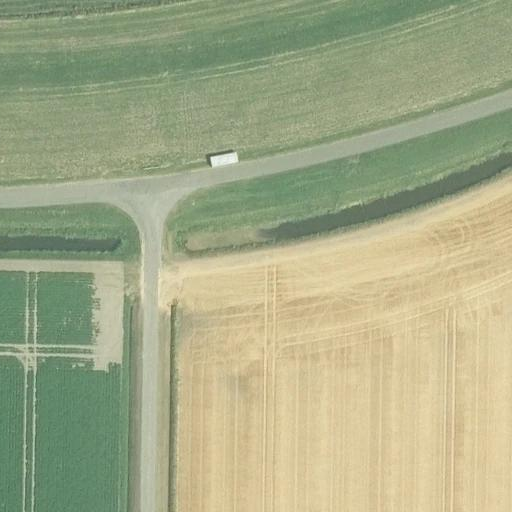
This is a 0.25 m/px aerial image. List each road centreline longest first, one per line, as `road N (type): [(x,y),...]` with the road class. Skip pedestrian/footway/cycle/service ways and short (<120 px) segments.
road 1 (unclassified): [(511,100),(296,165),(154,189)]
road 2 (unclassified): [(149,511),(154,189)]
road 3 (unclassified): [(154,189),(0,204)]
